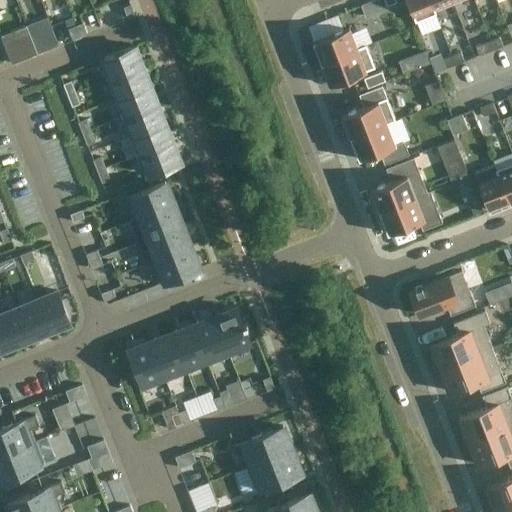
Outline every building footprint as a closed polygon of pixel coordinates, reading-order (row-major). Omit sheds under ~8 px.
[(429,0),(406,0),(415,22),(436,14),(434,9),(433,10),(429,0)] [(451,0),(429,0),(433,10),(434,9),(453,2),(451,0)] [(130,4),(123,7),(127,18),(134,15),(130,4)] [(82,23),(75,26),(79,37),(87,34),(82,23)] [(75,26),(68,29),(72,40),(79,37),(75,26)] [(312,41),(321,63),(357,49),(357,48),(348,27),(312,41)] [(499,37),(490,40),(493,50),(503,46),(499,37)] [(40,39),(33,42),(37,54),(44,51),(40,39)] [(490,40),(481,44),(485,53),(493,50),(490,40)] [(33,42),(25,45),(29,56),(37,54),(33,42)] [(357,49),(321,63),(329,85),(375,67),(366,44),(357,48),(357,49)] [(134,46),(103,58),(111,78),(142,66),(134,46)] [(460,52),(451,56),(455,65),(464,61),(460,52)] [(446,68),(455,65),(451,56),(442,59),(446,68)] [(142,66),(111,78),(118,97),(149,85),(142,66)] [(381,71),(363,78),(367,88),(385,81),(381,71)] [(71,81),(63,84),(67,95),(75,92),(71,81)] [(149,85),(118,97),(126,116),(157,104),(149,85)] [(363,106),(341,115),(349,137),(386,123),(386,124),(395,120),(395,119),(381,85),(358,94),(363,106)] [(75,92),(67,95),(72,107),(79,104),(75,92)] [(492,102),(479,107),(483,116),(495,111),(492,102)] [(157,104),(126,116),(133,135),(164,123),(157,104)] [(462,114),(447,120),(452,135),(467,129),(462,114)] [(86,119),(78,122),(82,133),(90,130),(86,119)] [(164,123),(133,135),(140,154),(171,142),(164,123)] [(386,123),(349,137),(358,159),(379,151),(384,164),(408,154),(403,141),(395,145),(386,124),(386,123)] [(90,130),(82,133),(87,145),(94,142),(90,130)] [(171,142),(140,154),(148,174),(179,162),(171,142)] [(100,157),(93,160),(97,171),(105,168),(100,157)] [(391,181),(370,189),(378,211),(427,192),(413,157),(386,168),(391,181)] [(509,203),(511,201),(511,162),(496,169),(509,203)] [(494,165),(474,172),(489,211),(509,203),(496,169),(494,165)] [(105,168),(97,171),(101,183),(109,179),(105,168)] [(165,181),(125,197),(134,218),(134,219),(173,204),(165,181)] [(427,192),(378,211),(387,233),(419,221),(422,229),(442,222),(437,212),(429,191),(427,192)] [(134,218),(129,220),(138,242),(182,225),(173,204),(134,219),(134,218)] [(81,210),(70,214),(73,222),(84,217),(81,210)] [(182,225),(138,242),(147,264),(151,263),(151,262),(190,246),(182,225)] [(10,237),(3,240),(7,251),(15,248),(10,237)] [(190,246),(151,262),(151,263),(159,284),(199,269),(190,246)] [(96,248),(85,252),(88,260),(99,255),(96,248)] [(31,250),(20,255),(23,262),(34,258),(31,250)] [(99,255),(88,260),(91,267),(102,263),(99,255)] [(12,258),(1,262),(4,270),(15,265),(12,258)] [(450,315),(475,305),(461,270),(409,290),(419,314),(446,304),(450,315)] [(112,288),(101,293),(104,300),(115,296),(112,288)] [(57,290),(37,298),(49,329),(69,322),(57,290)] [(37,298),(18,306),(30,337),(49,329),(37,298)] [(18,306),(0,312),(0,315),(11,344),(30,337),(18,306)] [(236,308),(214,316),(230,355),(252,347),(243,326),(247,324),(246,321),(242,323),(236,308)] [(439,368),(491,348),(483,326),(490,323),(485,310),(453,323),(457,334),(430,345),(439,368)] [(0,315),(0,348),(11,344),(0,315)] [(214,316),(193,325),(206,359),(205,360),(207,364),(230,355),(214,316)] [(193,325),(171,333),(185,367),(205,360),(206,359),(193,325)] [(171,333),(150,341),(163,376),(165,375),(185,367),(171,333)] [(150,341),(128,350),(143,389),(167,380),(165,375),(163,376),(150,341)] [(491,348),(439,368),(449,391),(476,381),(480,392),(505,382),(491,348)] [(270,376),(262,379),(266,390),(274,387),(270,376)] [(82,384),(65,391),(69,402),(86,395),(82,384)] [(511,424),(511,425),(511,424),(511,400),(506,386),(481,396),(486,407),(459,417),(468,441),(511,424)] [(226,389),(219,392),(220,395),(225,407),(232,404),(226,389)] [(220,395),(213,398),(217,409),(225,407),(220,395)] [(185,409),(178,412),(182,423),(190,420),(185,409)] [(178,412),(171,415),(175,426),(182,423),(178,412)] [(35,415),(0,428),(0,454),(35,440),(30,429),(39,425),(35,415)] [(509,465),(511,463),(511,426),(511,425),(511,424),(468,441),(477,464),(504,454),(509,465)] [(283,425),(232,445),(236,455),(245,452),(250,464),(251,465),(292,449),(292,450),(294,449),(286,428),(284,429),(283,425)] [(103,439),(87,445),(91,457),(108,450),(103,439)] [(35,440),(0,454),(0,479),(44,463),(35,440)] [(250,464),(246,466),(255,490),(301,472),(292,450),(292,449),(251,465),(250,464)] [(108,450),(91,457),(95,468),(112,461),(108,450)] [(191,450),(174,456),(179,468),(195,461),(191,450)] [(511,476),(486,487),(495,510),(511,503),(511,463),(509,465),(511,473),(511,476)] [(61,481),(7,502),(10,511),(47,511),(56,509),(57,510),(61,508),(56,495),(65,491),(61,481)] [(316,511),(309,493),(258,511),(316,511)] [(511,511),(511,503),(495,510),(495,511),(511,511)]
